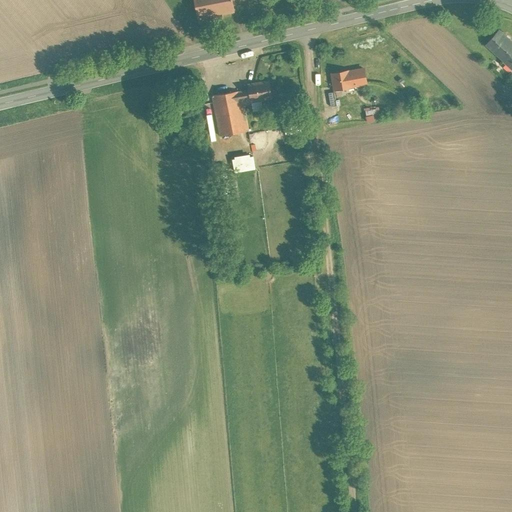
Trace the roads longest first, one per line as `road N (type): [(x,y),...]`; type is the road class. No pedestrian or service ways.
road 1 (track): [(307,30),(354,511)]
road 2 (secondary): [(433,0),(0,103)]
